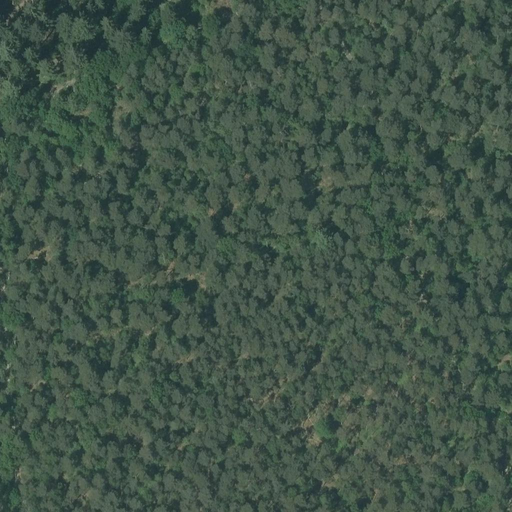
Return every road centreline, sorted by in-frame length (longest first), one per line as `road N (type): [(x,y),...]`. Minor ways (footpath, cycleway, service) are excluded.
road 1 (track): [(508,511),(503,460),(488,424),(460,391),(406,256),(379,169),(377,104),(319,0)]
road 2 (track): [(426,306),(353,316),(235,371),(15,431)]
road 3 (track): [(272,0),(0,113)]
road 4 (track): [(20,511),(0,223)]
road 5 (track): [(509,485),(405,509),(330,511)]
